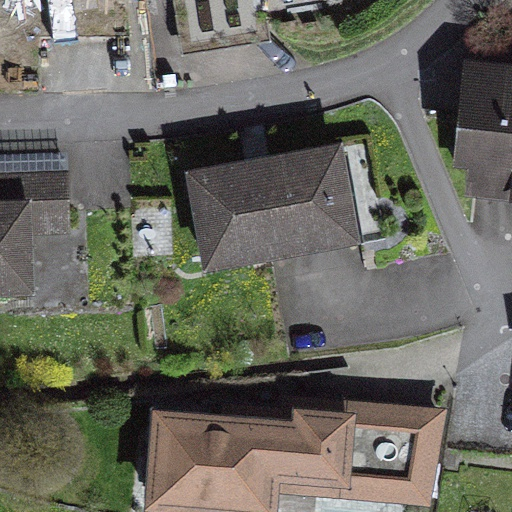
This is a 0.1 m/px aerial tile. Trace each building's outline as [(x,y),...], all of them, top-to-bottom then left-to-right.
[(511,68),(463,62),(453,173),(468,176),(467,201),(511,205),(511,68)] [(343,146),(185,176),(203,278),(364,249),(343,146)] [(0,302),(37,301),(34,238),(71,238),(69,174),(0,175),(0,302)] [(221,404),(220,420),(293,425),(294,412),(356,418),(355,433),(415,438),(409,482),(352,475),(350,494),(281,489),(280,497),(431,511),(449,412),(281,396),(281,410),(221,404)] [(220,420),(152,415),(144,511),(277,511),(280,497),(281,489),(350,494),(352,475),(355,433),(356,418),(294,412),(293,425),(220,420)]
